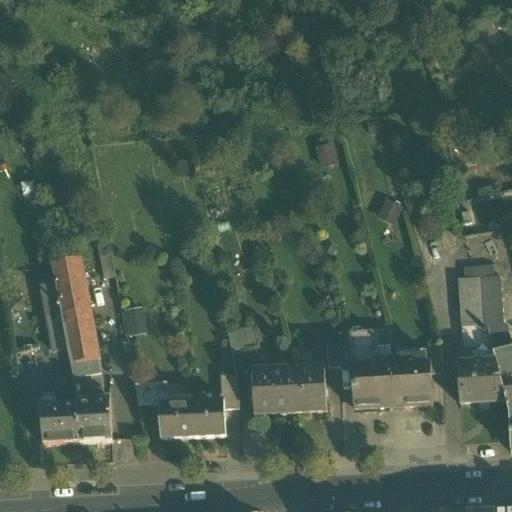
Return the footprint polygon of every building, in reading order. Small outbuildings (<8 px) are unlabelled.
[(389,201),(381,218),(397,225),(404,208),(389,201)] [(94,360),(76,262),(52,267),(70,365),(94,360)] [(463,269),(464,283),(480,282),(492,281),(491,268),(463,269)] [(492,281),(480,282),(482,328),(503,326),(500,281),(492,281)] [(458,283),(461,329),(482,328),(480,282),(464,283),(458,283)] [(145,309),(126,311),(130,337),(149,334),(145,309)] [(252,330),(228,335),(232,357),(256,353),(252,330)] [(372,333),(351,335),(352,366),(355,413),(393,411),(391,363),(374,364),(372,333)] [(351,335),(338,336),(339,346),(340,367),(352,366),(351,335)] [(340,367),(339,346),(327,347),(328,371),(340,370),(340,367)] [(441,347),(428,348),(429,360),(430,360),(431,376),(443,376),(441,347)] [(511,348),(494,352),(497,364),(505,394),(511,392),(511,348)] [(94,360),(70,365),(74,380),(97,376),(94,360)] [(429,360),(391,363),(393,411),(432,408),(431,376),(430,360),(429,360)] [(497,364),(458,367),(460,406),(507,404),(505,394),(497,364)] [(324,370),(287,372),(290,415),(326,413),(324,370)] [(287,372),(252,374),(255,417),(290,415),(287,372)] [(236,377),(220,378),(220,403),(223,402),(223,412),(238,411),(237,384),(236,377)] [(167,386),(153,387),(154,407),(160,406),(175,405),(175,399),(168,400),(167,386)] [(153,387),(135,388),(139,407),(154,407),(153,387)] [(78,406),(57,407),(57,401),(42,402),(44,448),(80,446),(78,406)] [(220,403),(192,404),(193,440),(225,439),(223,412),(223,402),(220,403)] [(105,403),(78,403),(78,406),(80,446),(112,444),(110,403),(105,403)] [(175,405),(160,406),(162,442),(193,440),(192,404),(175,405)] [(341,417),(331,415),(324,450),(354,456),(358,437),(338,433),(341,417)]
